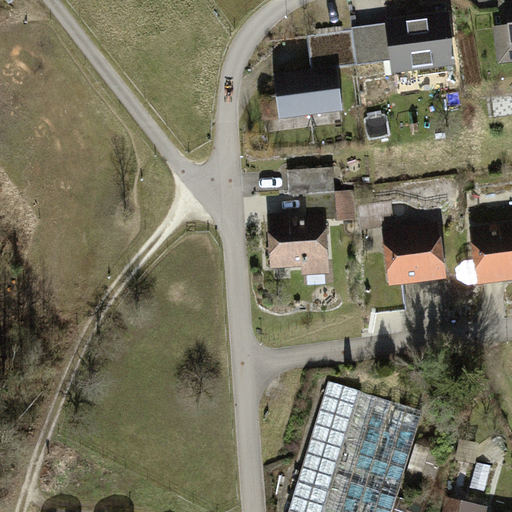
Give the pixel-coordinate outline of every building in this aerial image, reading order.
[(390,24),(396,69),(454,62),(448,17),(390,24)] [(354,30),(310,36),(312,56),(322,54),(324,69),(276,75),(281,119),(344,111),(339,68),(358,65),(354,30)] [(310,220),(273,222),(276,264),(328,261),(325,219),(355,217),(354,192),(336,193),(335,168),(290,171),(291,195),(308,194),(310,220)] [(392,204),(382,204),(383,214),(393,213),(392,204)] [(436,226),(390,232),(396,280),(442,274),(436,226)] [(511,274),(511,226),(477,231),(484,279),(511,274)] [(0,305),(0,322),(8,316),(0,305)] [(393,511),(425,411),(331,382),(290,511),(393,511)] [(432,486),(443,453),(419,445),(408,479),(432,486)] [(492,466),(479,463),(472,487),(485,491),(492,466)] [(416,511),(422,511),(427,499),(415,495),(410,510),(416,511)] [(486,511),(487,508),(451,499),(448,511),(486,511)]
